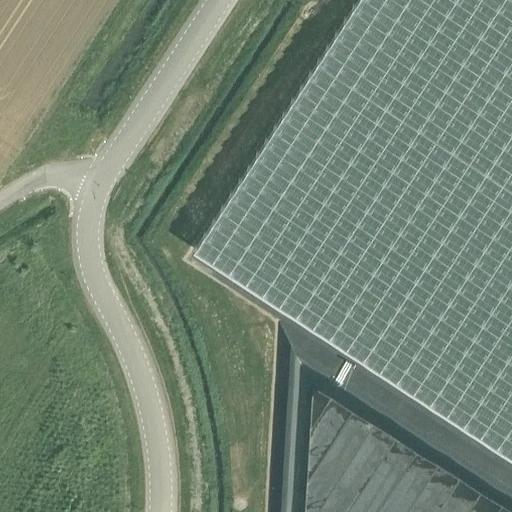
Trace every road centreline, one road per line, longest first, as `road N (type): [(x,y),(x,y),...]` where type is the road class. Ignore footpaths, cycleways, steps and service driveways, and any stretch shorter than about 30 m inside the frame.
road 1 (unclassified): [(160,511),(148,400),(86,242),(98,182)]
road 2 (unclassified): [(98,182),(220,0)]
